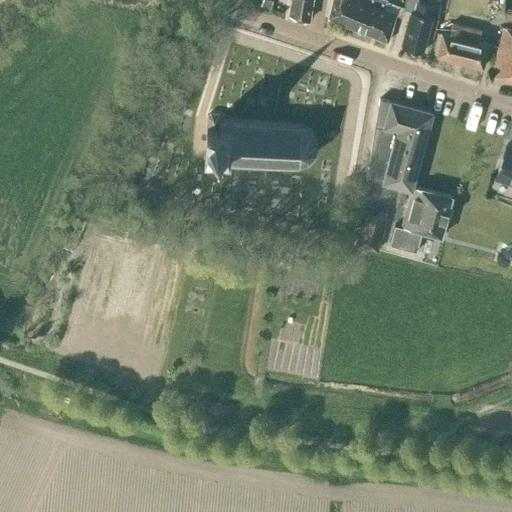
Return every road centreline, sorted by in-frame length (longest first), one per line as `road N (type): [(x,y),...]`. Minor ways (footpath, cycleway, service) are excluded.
road 1 (track): [(256,484),(284,398),(462,421),(511,402)]
road 2 (residential): [(511,103),(312,34)]
